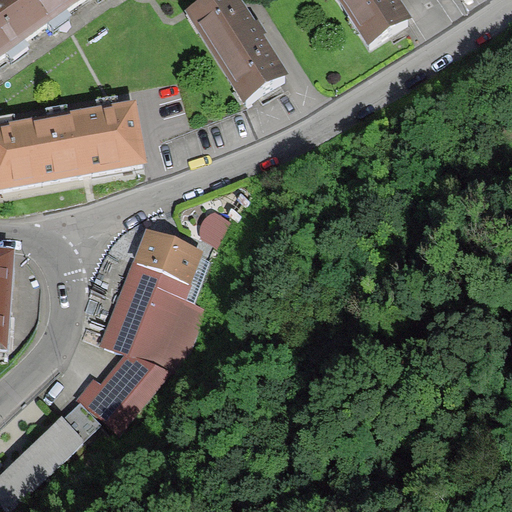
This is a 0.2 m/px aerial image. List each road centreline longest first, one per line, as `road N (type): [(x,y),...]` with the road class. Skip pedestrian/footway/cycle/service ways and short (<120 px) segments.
road 1 (residential): [(35,236),(100,221),(313,133),(511,8)]
road 2 (residential): [(35,236),(64,262),(75,309),(38,366),(0,402)]
